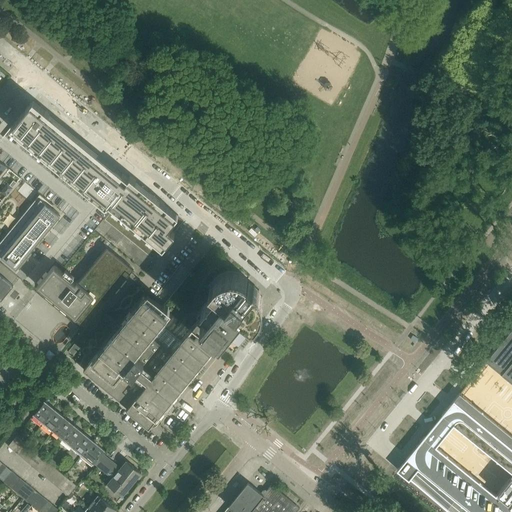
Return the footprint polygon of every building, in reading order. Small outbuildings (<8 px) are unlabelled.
[(31,103),(11,128),(16,132),(18,128),(25,134),(28,137),(26,140),(94,196),(96,193),(103,198),(100,201),(111,210),(112,211),(114,207),(108,202),(113,196),(117,191),(118,190),(122,185),(123,184),(125,182),(128,178),(123,173),(120,176),(114,171),(111,169),(109,167),(111,165),(111,164),(40,105),(37,108),(31,103)] [(0,161),(0,176),(2,178),(9,169),(0,161)] [(113,196),(108,202),(114,207),(121,213),(125,217),(132,222),(137,226),(143,232),(148,236),(155,241),(163,248),(175,233),(186,221),(178,215),(177,214),(168,207),(164,203),(160,200),(155,196),(154,195),(144,186),(143,186),(136,180),(130,175),(128,178),(125,182),(123,184),(122,185),(118,190),(117,191),(113,196)] [(38,196),(0,242),(0,254),(17,268),(61,215),(38,196)] [(110,312),(145,270),(163,248),(155,241),(148,236),(143,232),(137,226),(132,222),(125,217),(121,213),(114,207),(112,211),(95,231),(65,268),(57,262),(54,265),(37,286),(61,305),(60,307),(86,328),(97,314),(100,310),(103,307),(110,312)] [(0,298),(2,300),(13,285),(0,274),(0,298)] [(84,369),(84,370),(87,372),(128,406),(127,408),(150,427),(152,424),(153,424),(154,424),(155,424),(155,423),(156,423),(157,423),(157,422),(158,422),(158,421),(175,399),(173,397),(185,382),(215,346),(224,335),(236,345),(254,323),(258,318),(259,317),(259,316),(260,315),(261,313),(261,312),(262,310),(262,309),(263,308),(263,306),(263,305),(263,304),(263,303),(263,301),(263,300),(263,298),(262,297),(262,295),(261,294),(261,292),(260,291),(259,290),(255,285),(254,285),(253,286),(249,283),(247,285),(244,283),(246,281),(248,279),(247,279),(247,278),(246,278),(245,277),(244,277),(243,276),(242,276),(241,275),(240,275),(239,275),(238,274),(237,274),(236,274),(235,274),(234,274),(233,274),(232,274),(230,274),(228,274),(227,274),(225,275),(224,275),(222,276),(221,277),(219,277),(214,282),(219,286),(215,292),(202,307),(206,311),(201,317),(199,319),(189,331),(180,342),(158,325),(166,316),(168,313),(168,312),(165,310),(163,308),(162,308),(161,307),(153,300),(146,294),(123,322),(126,325),(119,334),(117,332),(107,344),(109,346),(101,355),(98,353),(88,365),(84,369)] [(442,415),(511,471),(511,475),(496,495),(424,436),(406,459),(397,469),(409,479),(449,511),(511,511),(511,507),(511,506),(511,328),(486,360),(511,381),(511,435),(460,393),(442,415)] [(53,363),(60,369),(66,362),(59,357),(53,363)] [(55,409),(45,401),(33,416),(43,424),(55,409)] [(65,417),(55,409),(43,424),(53,432),(65,417)] [(75,425),(65,417),(53,432),(62,440),(75,425)] [(84,433),(75,425),(62,440),(72,448),(84,433)] [(94,441),(84,433),(72,448),(81,456),(94,441)] [(8,446),(17,453),(25,443),(17,436),(8,446)] [(94,441),(81,456),(92,466),(105,450),(94,441)] [(25,443),(17,453),(25,460),(33,449),(25,443)] [(33,449),(25,460),(33,466),(41,456),(33,449)] [(104,454),(96,464),(112,478),(108,483),(106,485),(107,486),(108,484),(122,495),(120,497),(121,498),(142,473),(126,460),(121,467),(104,454)] [(41,456),(33,466),(37,470),(46,460),(41,456)] [(46,460),(37,470),(45,477),(54,467),(46,460)] [(7,467),(0,475),(0,478),(3,481),(12,471),(7,467)] [(62,473),(54,467),(45,477),(53,483),(62,473)] [(16,475),(12,471),(3,481),(8,485),(16,475)] [(62,473),(53,483),(62,490),(70,480),(62,473)] [(16,475),(8,485),(12,489),(21,478),(16,475)] [(21,478),(12,489),(17,492),(25,482),(21,478)] [(70,480),(62,490),(69,496),(78,486),(70,480)] [(25,482),(17,492),(22,496),(30,486),(25,482)] [(296,511),(300,508),(286,497),(272,485),(263,495),(248,483),(224,511),(296,511)] [(30,486),(22,496),(27,500),(35,490),(30,486)] [(35,490),(27,500),(31,504),(40,494),(35,490)] [(40,494),(31,504),(36,508),(44,497),(40,494)] [(98,494),(89,506),(95,511),(115,511),(117,510),(98,494)] [(44,497),(36,508),(40,511),(49,501),(44,497)] [(49,501),(40,511),(48,511),(54,505),(49,501)]
